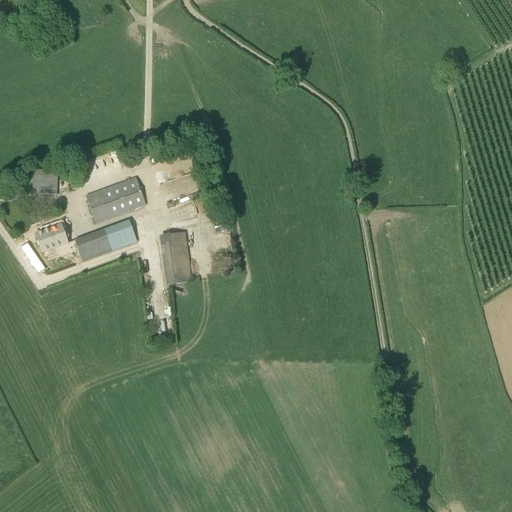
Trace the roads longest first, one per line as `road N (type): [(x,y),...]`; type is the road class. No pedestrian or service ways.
road 1 (track): [(421,511),(402,478),(343,122),(326,102),(202,22),(185,0)]
road 2 (track): [(0,197),(67,197),(144,172),(157,206),(150,234),(160,312)]
road 3 (track): [(151,242),(36,284),(0,230)]
road 4 (track): [(144,172),(148,0)]
road 5 (track): [(157,206),(79,234),(67,197)]
